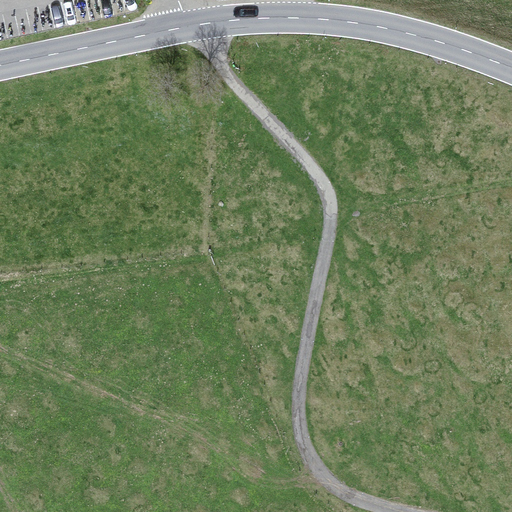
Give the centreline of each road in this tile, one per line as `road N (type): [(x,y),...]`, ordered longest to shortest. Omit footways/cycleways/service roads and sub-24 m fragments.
road 1 (secondary): [(0,64),(194,24),(300,17),(388,28),(511,68)]
road 2 (track): [(330,213),(302,360),(302,436),(335,488),(406,511)]
road 3 (track): [(194,24),(226,72),(323,178),(330,213)]
